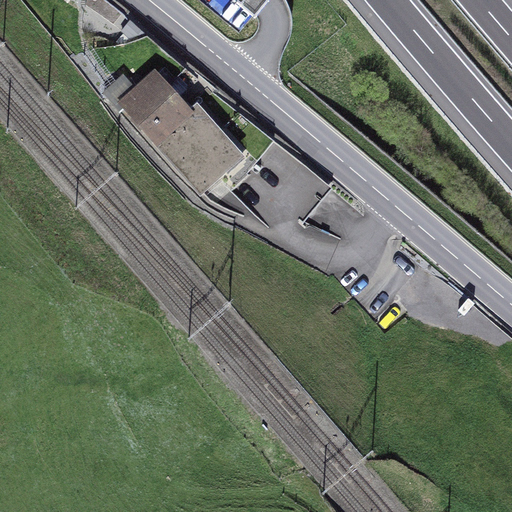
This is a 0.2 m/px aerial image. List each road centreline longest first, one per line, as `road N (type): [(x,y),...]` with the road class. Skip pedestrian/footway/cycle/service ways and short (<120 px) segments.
road 1 (primary): [(511,305),(147,0)]
road 2 (motorway): [(385,0),(511,150)]
